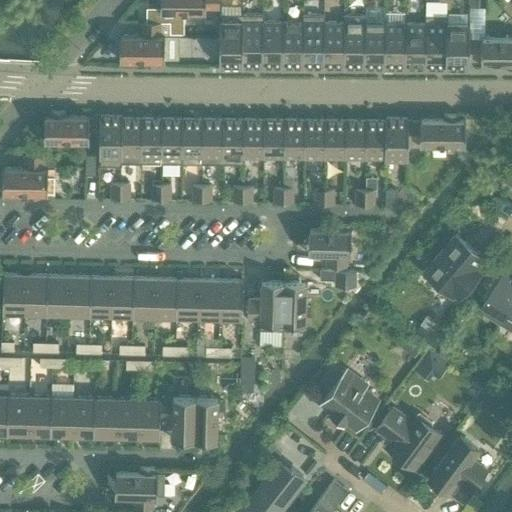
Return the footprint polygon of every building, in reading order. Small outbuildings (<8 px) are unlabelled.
[(147,9),(147,22),(161,22),(169,22),(169,33),(183,34),(183,11),(204,11),(204,12),(205,12),(205,11),(205,9),(218,9),(218,0),(159,0),(160,9),(147,9)] [(241,66),(242,14),(219,13),(219,20),(219,21),(219,64),(219,65),(219,64),(241,65),(241,66)] [(261,66),(262,66),(262,14),(242,14),(241,66),(242,66),(242,65),(261,65),(261,66)] [(282,66),(283,20),(282,20),(282,21),(263,21),(263,14),(262,14),(262,66),(262,65),(282,65),(282,66)] [(302,66),(303,66),(303,14),(302,14),(302,22),(283,21),(283,20),(282,66),(283,66),(283,65),(302,65),(302,66)] [(323,66),(323,14),(303,14),(303,66),(303,65),(323,65),(323,66)] [(343,67),(344,15),(343,15),(343,22),(324,22),(324,14),(323,14),(323,66),(323,65),(343,66),(343,67)] [(363,67),(364,67),(364,15),(344,15),(343,67),(344,67),(344,66),(363,66),(363,67)] [(384,67),(385,22),(384,22),(384,23),(365,22),(365,15),(364,15),(364,67),(364,66),(384,66),(384,67)] [(425,67),(426,15),(425,15),(424,23),(405,22),(405,67),(405,66),(425,66),(425,67)] [(445,67),(446,16),(426,15),(425,67),(425,66),(445,66),(445,67)] [(446,16),(445,67),(446,67),(446,66),(467,67),(467,68),(468,68),(468,67),(468,60),(468,39),(468,23),(469,23),(469,22),(468,22),(468,23),(447,23),(447,16),(446,16)] [(119,34),(119,60),(120,60),(120,59),(143,59),(143,64),(158,64),(158,60),(163,60),(164,61),(164,60),(178,60),(179,36),(169,36),(169,33),(169,22),(161,22),(147,22),(141,22),(141,35),(120,35),(120,34),(119,34)] [(404,67),(405,67),(405,22),(404,22),(404,23),(385,23),(385,22),(384,67),(385,67),(385,66),(404,66),(404,67)] [(480,39),(468,39),(468,60),(480,60),(480,63),(481,63),(481,62),(504,62),(504,67),(511,67),(511,37),(481,38),(481,37),(480,37),(480,39)] [(44,114),(43,141),(44,141),(44,140),(88,140),(88,141),(89,141),(89,115),(88,115),(88,116),(65,116),(65,111),(50,110),(50,115),(45,115),(45,114),(44,114)] [(99,165),(121,166),(121,115),(100,115),(100,114),(99,114),(99,158),(99,159),(99,165)] [(121,115),(121,166),(121,163),(141,163),(141,116),(141,117),(122,117),(122,115),(122,114),(121,114),(121,115)] [(420,121),(407,121),(407,141),(419,142),(419,144),(420,144),(420,143),(464,144),(464,145),(465,118),(464,118),(464,119),(458,119),(458,114),(444,114),(444,119),(420,119),(420,118),(420,121)] [(142,116),(141,116),(141,163),(161,163),(162,117),(161,117),(161,118),(142,117),(142,116)] [(385,117),(385,120),(385,158),(385,160),(384,160),(384,161),(385,161),(407,161),(407,162),(407,161),(407,141),(407,121),(407,117),(408,117),(408,116),(407,116),(407,117),(386,117),(386,116),(385,116),(385,117)] [(162,117),(161,163),(182,163),(182,117),(182,118),(162,118),(162,117)] [(182,117),(182,163),(202,164),(203,117),(202,117),(202,118),(182,118),(182,117)] [(203,118),(203,117),(202,164),(222,164),(223,117),(222,117),(222,118),(203,118)] [(223,117),(222,164),(243,164),(243,117),(243,118),(223,118),(223,117)] [(244,117),(243,117),(243,164),(244,164),(244,157),(263,157),(263,158),(264,118),(263,118),(263,119),(244,118),(244,117)] [(264,118),(263,158),(264,158),(264,157),(283,157),(283,158),(284,158),(284,118),(284,119),(264,119),(264,118)] [(284,118),(284,158),(284,157),(304,157),(304,158),(304,118),(304,119),(284,119),(284,118)] [(305,118),(304,118),(304,158),(305,158),(305,157),(324,157),(324,158),(325,118),(324,118),(324,119),(305,119),(305,118)] [(325,118),(324,158),(325,158),(325,157),(344,158),(344,159),(345,159),(345,118),(345,119),(325,119),(325,118)] [(346,118),(345,118),(345,159),(345,158),(365,158),(365,159),(366,118),(365,118),(365,119),(346,119),(346,118)] [(366,118),(365,159),(366,159),(366,158),(385,158),(385,120),(366,120),(366,118)] [(24,155),(24,167),(3,167),(3,166),(2,166),(2,193),(3,193),(3,192),(26,192),(26,197),(41,197),(41,192),(46,192),(46,193),(47,193),(47,192),(54,192),(54,168),(47,167),(47,166),(47,167),(44,167),(44,155),(24,155)] [(95,155),(85,155),(85,175),(95,175),(95,155)] [(111,198),(120,198),(120,182),(111,182),(111,198)] [(120,182),(120,198),(129,198),(130,182),(120,182)] [(151,199),(161,199),(161,183),(152,183),(151,199)] [(161,183),(161,199),(170,199),(170,183),(161,183)] [(192,200),(202,200),(202,184),(192,184),(192,200)] [(202,184),(202,200),(211,200),(211,185),(202,184)] [(233,201),(242,201),(243,185),(233,185),(233,201)] [(243,185),(242,201),(252,201),(252,186),(243,185)] [(274,202),(283,202),(283,187),(274,187),(274,202)] [(283,187),(283,202),(293,202),(293,187),(283,187)] [(315,203),(324,203),(324,188),(315,188),(315,203)] [(324,188),(324,203),(333,203),(333,188),(324,188)] [(355,204),(365,204),(365,189),(355,189),(355,204)] [(365,189),(365,204),(374,204),(374,189),(365,189)] [(385,189),(385,206),(388,206),(396,195),(396,189),(385,189)] [(350,254),(351,229),(350,229),(348,229),(348,224),(333,224),(333,229),(309,228),(309,227),(308,227),(308,228),(308,252),(326,252),(326,265),(347,265),(347,253),(349,253),(349,254),(350,254)] [(453,289),(459,294),(479,272),(472,266),(482,255),(456,233),(424,271),(450,293),(453,289)] [(483,303),(504,315),(511,301),(511,258),(510,257),(501,272),(494,267),(484,285),(488,287),(483,296),(485,298),(483,303)] [(362,269),(363,262),(355,261),(355,269),(362,269)] [(320,269),(320,279),(335,280),(335,269),(334,269),(320,269)] [(335,280),(335,285),(350,285),(355,285),(355,279),(355,269),(335,269),(335,280)] [(3,312),(25,313),(26,273),(4,273),(4,272),(3,272),(2,313),(3,313),(3,312)] [(46,314),(47,273),(47,274),(26,273),(25,313),(46,313),(46,314)] [(47,313),(68,314),(69,275),(48,274),(48,273),(47,273),(46,314),(47,314),(47,313)] [(89,315),(90,315),(91,274),(90,274),(90,275),(69,275),(68,314),(89,314),(89,315)] [(90,314),(111,315),(112,276),(91,275),(91,274),(90,315),(90,314)] [(132,316),(133,316),(134,275),(133,275),(133,276),(112,276),(111,315),(132,315),(132,316)] [(133,315),(154,316),(155,277),(134,276),(134,275),(133,316),(133,315)] [(175,317),(176,317),(177,277),(176,277),(155,277),(154,316),(175,316),(175,317)] [(176,316),(198,317),(199,278),(177,277),(176,317),(176,316)] [(198,317),(219,318),(220,279),(199,278),(198,317)] [(220,279),(219,318),(241,318),(241,319),(242,319),(243,278),(242,278),(242,279),(220,279)] [(260,329),(282,330),(284,281),(261,280),(261,299),(248,298),(247,319),(260,319),(260,321),(259,321),(259,322),(260,322),(260,329)] [(284,281),(282,330),(305,331),(305,324),(306,324),(306,323),(305,323),(305,321),(310,321),(310,306),(305,306),(306,281),(284,281)] [(415,332),(435,347),(446,331),(426,316),(415,332)] [(408,337),(401,346),(414,355),(420,347),(408,337)] [(13,341),(1,341),(1,350),(13,350),(13,341)] [(33,351),(45,351),(45,342),(33,342),(33,351)] [(45,342),(45,351),(58,351),(58,343),(45,342)] [(76,352),(88,352),(89,343),(76,343),(76,352)] [(89,343),(88,352),(101,353),(101,344),(89,343)] [(451,347),(444,343),(438,353),(445,358),(446,356),(451,347)] [(119,353),(132,353),(132,345),(119,344),(119,353)] [(132,345),(132,353),(144,354),(144,345),(132,345)] [(162,354),(175,355),(175,346),(163,345),(162,354)] [(175,346),(175,355),(187,355),(188,346),(175,346)] [(205,355),(218,356),(218,347),(206,346),(205,355)] [(218,347),(218,356),(230,356),(231,347),(218,347)] [(428,348),(413,369),(428,380),(432,374),(438,379),(449,363),(428,348)] [(240,382),(254,383),(254,356),(241,355),(240,382)] [(0,364),(9,365),(9,356),(0,356),(0,364)] [(9,356),(9,365),(21,365),(21,357),(9,356)] [(39,366),(52,366),(52,357),(40,357),(39,366)] [(52,357),(52,366),(64,367),(65,358),(52,357)] [(83,367),(95,367),(95,359),(83,358),(83,367)] [(95,359),(95,367),(108,368),(108,359),(95,359)] [(126,368),(138,369),(139,360),(126,359),(126,368)] [(139,360),(138,369),(151,369),(151,360),(139,360)] [(208,362),(196,361),(196,370),(208,370),(208,362)] [(343,424),(345,421),(356,429),(377,400),(363,389),(366,385),(346,370),(321,403),(332,411),(330,414),(334,417),(335,416),(339,419),(338,420),(343,424)] [(478,404),(484,408),(493,397),(487,392),(478,404)] [(7,434),(8,393),(7,394),(0,393),(0,432),(7,433),(7,434)] [(7,433),(29,433),(30,395),(8,394),(8,393),(7,434),(7,433)] [(50,435),(51,394),(51,395),(30,395),(29,433),(50,434),(50,435)] [(51,434),(72,435),(73,396),(52,395),(52,394),(51,394),(50,435),(51,434)] [(93,436),(94,395),(94,396),(73,396),(72,435),(93,435),(93,436)] [(94,435),(115,436),(116,397),(95,396),(95,395),(94,395),(93,436),(94,436),(94,435)] [(172,437),(194,438),(195,396),(172,395),(172,396),(173,396),(173,398),(160,398),(159,419),(172,419),(172,437)] [(195,396),(194,438),(216,439),(217,415),(222,415),(223,400),(217,400),(218,397),(219,397),(219,396),(195,396)] [(115,436),(137,436),(138,397),(116,397),(115,436)] [(159,437),(159,419),(160,398),(160,397),(159,397),(159,398),(138,397),(137,436),(158,437),(158,438),(159,438),(159,437)] [(393,440),(388,447),(395,453),(395,457),(403,464),(407,462),(414,468),(440,433),(430,426),(431,422),(419,412),(416,415),(413,413),(409,420),(392,407),(377,428),(386,434),(387,433),(392,436),(390,438),(393,440)] [(445,491),(448,487),(464,499),(487,470),(471,458),(478,448),(461,435),(428,478),(445,491)] [(275,458),(281,451),(270,442),(264,450),(275,458)] [(275,511),(303,477),(291,467),(289,470),(278,461),(254,492),(252,490),(243,502),(245,504),(238,511),(275,511)] [(156,473),(154,472),(154,467),(140,467),(140,472),(116,471),(116,470),(115,470),(115,471),(114,495),(133,495),(133,508),(153,508),(154,496),(156,496),(156,497),(157,497),(157,495),(164,496),(164,473),(157,473),(157,472),(156,472),(156,473)] [(308,511),(337,511),(332,508),(347,489),(334,479),(308,511)]
